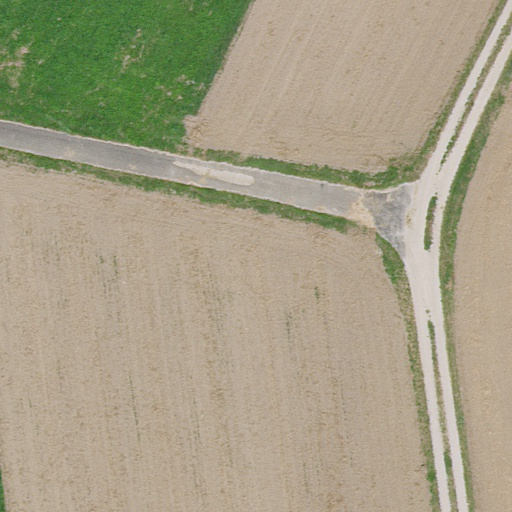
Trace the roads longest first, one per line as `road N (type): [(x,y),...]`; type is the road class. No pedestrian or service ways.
road 1 (track): [(457,511),(418,220),(511,36)]
road 2 (track): [(418,220),(0,135)]
